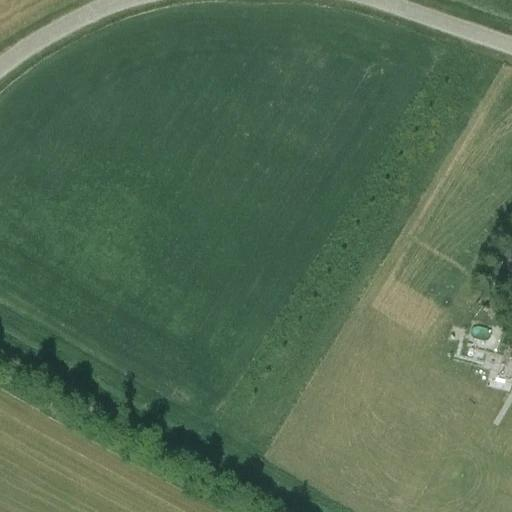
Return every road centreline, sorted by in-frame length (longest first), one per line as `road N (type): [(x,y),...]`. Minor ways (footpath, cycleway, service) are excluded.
road 1 (unclassified): [(511,46),(375,0)]
road 2 (unclassified): [(120,0),(0,67)]
